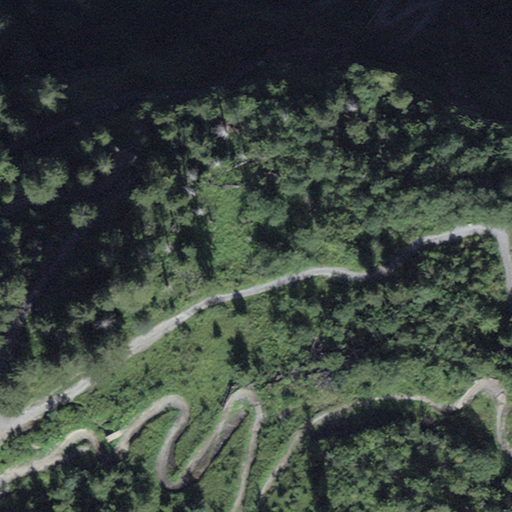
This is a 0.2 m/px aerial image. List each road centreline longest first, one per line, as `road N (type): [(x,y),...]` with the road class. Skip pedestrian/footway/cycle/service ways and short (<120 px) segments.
road 1 (track): [(0,410),(8,427),(172,321),(316,270),(384,273),(423,244),(465,232),(496,232),(509,254),(511,311)]
road 2 (track): [(392,0),(384,20),(429,4),(401,45),(271,42),(200,84),(134,85),(55,120),(0,158)]
road 3 (track): [(0,220),(71,187),(97,186),(117,164),(134,163),(129,182),(36,288),(0,367)]
